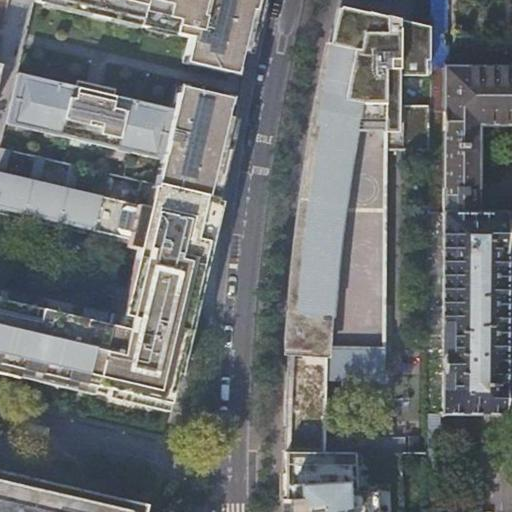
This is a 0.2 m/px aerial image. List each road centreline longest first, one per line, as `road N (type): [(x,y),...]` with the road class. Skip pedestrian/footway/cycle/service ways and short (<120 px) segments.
road 1 (residential): [(235,474),(261,155),(292,0)]
road 2 (residential): [(0,424),(235,474)]
